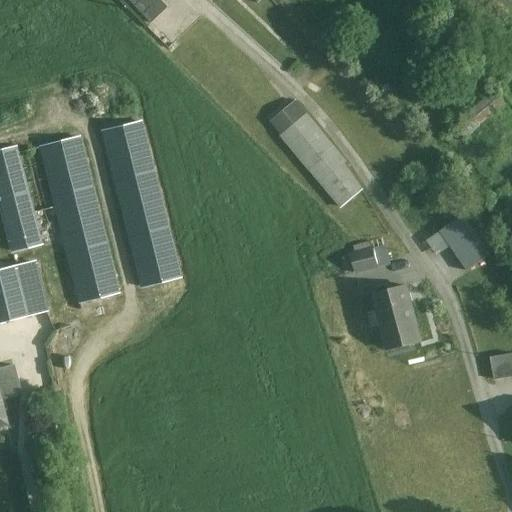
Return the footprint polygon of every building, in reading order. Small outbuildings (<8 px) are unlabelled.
[(166,8),(158,0),(127,0),(150,24),(166,8)] [(504,105),(493,92),(455,126),(466,139),(504,105)] [(347,163),(295,101),(271,122),(342,208),(363,191),(345,165),(347,163)] [(140,123),(102,132),(141,288),(179,278),(140,123)] [(117,293),(78,138),(40,148),(63,239),(79,303),(117,293)] [(63,239),(40,148),(15,154),(40,245),(63,239)] [(14,149),(0,152),(0,206),(12,252),(40,245),(15,154),(14,149)] [(462,217),(439,233),(449,247),(472,231),(462,217)] [(472,231),(449,247),(467,272),(489,256),(472,231)] [(385,247),(350,256),(355,274),(390,265),(385,247)] [(33,263),(17,267),(29,316),(46,311),(33,263)] [(0,270),(0,322),(29,316),(17,267),(0,270)] [(405,287),(374,295),(388,350),(420,342),(405,287)] [(511,354),(490,358),(494,381),(511,377),(511,354)] [(13,365),(0,368),(0,399),(20,394),(13,365)]
